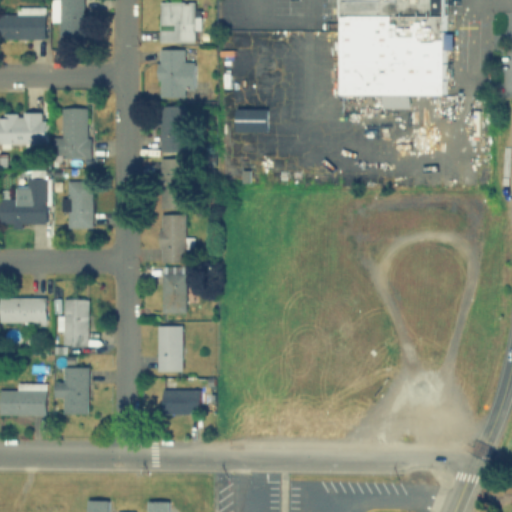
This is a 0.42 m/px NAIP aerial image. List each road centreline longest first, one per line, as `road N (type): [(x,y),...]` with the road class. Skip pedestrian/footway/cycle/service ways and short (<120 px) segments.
road 1 (residential): [(0,451),(473,462)]
road 2 (residential): [(121,0),(124,452)]
road 3 (residential): [(0,259),(122,259)]
road 4 (residential): [(0,75),(121,75)]
